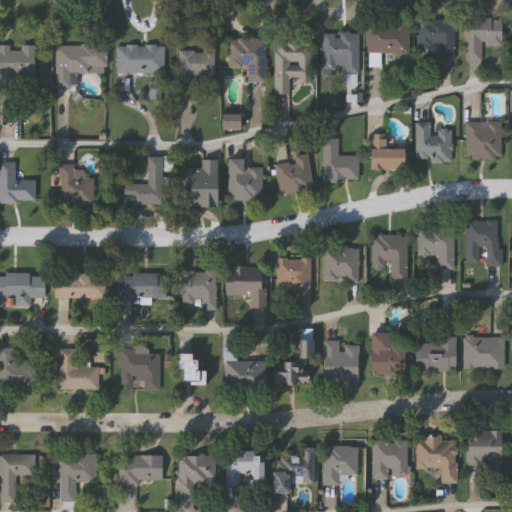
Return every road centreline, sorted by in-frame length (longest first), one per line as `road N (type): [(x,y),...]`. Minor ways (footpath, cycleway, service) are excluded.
road 1 (residential): [(511,187),(422,196),(246,237),(0,238)]
road 2 (residential): [(511,403),(219,427),(0,426)]
